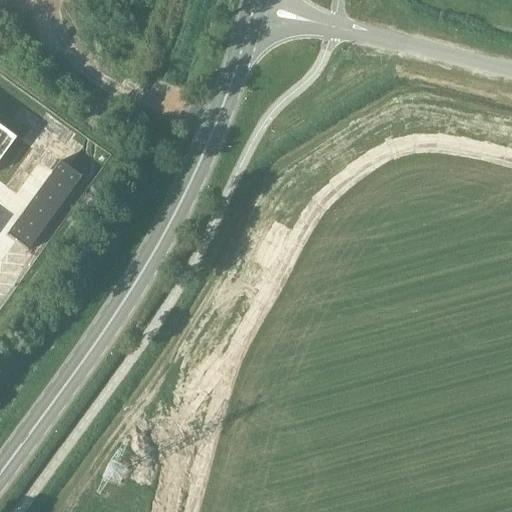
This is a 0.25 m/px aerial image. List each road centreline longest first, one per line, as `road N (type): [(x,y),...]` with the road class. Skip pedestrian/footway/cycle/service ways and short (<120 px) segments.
road 1 (secondary): [(0,473),(145,265),(207,145),(249,20)]
road 2 (unclassified): [(511,70),(313,22)]
